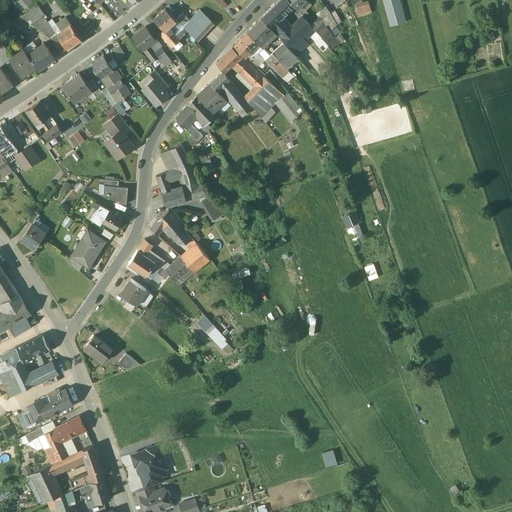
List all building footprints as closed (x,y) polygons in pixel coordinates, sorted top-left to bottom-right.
[(38,3),(35,0),(7,0),(21,16),(24,19),(30,25),(42,16),(35,5),(38,3)] [(226,6),(221,0),(216,0),(215,1),(222,9),(226,6)] [(280,0),(261,18),(273,31),(274,30),(279,36),(282,37),(292,28),(282,19),(290,11),(280,0)] [(295,6),(289,0),(280,0),(290,11),(295,6)] [(307,0),(289,0),(295,6),(301,12),(304,9),(302,7),(308,1),(307,0)] [(399,0),(384,0),(392,27),(406,23),(399,0)] [(367,3),(355,6),(357,14),(369,12),(367,3)] [(165,9),(153,19),(163,30),(159,34),(172,48),(180,40),(169,27),(175,22),(176,22),(175,20),(165,9)] [(189,21),(183,28),(197,42),(214,24),(199,10),(189,21)] [(183,13),(175,20),(176,22),(175,22),(176,22),(178,23),(183,28),(189,21),(183,13)] [(331,15),(323,20),(327,28),(335,24),(331,15)] [(56,35),(42,16),(30,25),(35,29),(38,30),(50,40),(56,35)] [(311,26),(303,17),(297,23),(310,36),(315,31),(311,26)] [(65,18),(56,25),(59,29),(61,28),(63,30),(57,35),(67,50),(81,40),(65,18)] [(273,31),(261,18),(257,22),(265,31),(266,30),(272,36),(275,33),(273,31)] [(323,31),(315,21),(311,26),(315,31),(331,49),(338,44),(327,31),(323,31)] [(265,31),(257,22),(248,32),(259,45),(259,46),(259,45),(260,45),(261,47),(272,36),(266,30),(265,31)] [(310,36),(297,23),(292,27),(305,41),(310,36)] [(145,27),(133,36),(149,57),(154,53),(149,45),(155,40),(145,27)] [(305,41),(292,27),(292,28),(282,37),(294,51),(305,41)] [(25,38),(18,31),(12,37),(19,43),(25,38)] [(331,49),(315,31),(310,36),(329,59),(335,55),(331,49)] [(259,45),(248,32),(233,47),(246,58),(249,55),(259,45)] [(67,50),(57,35),(56,35),(50,40),(61,54),(67,50)] [(293,53),(283,43),(273,53),(282,64),(293,53)] [(43,44),(27,55),(35,67),(37,70),(54,59),(43,44)] [(117,60),(125,55),(119,45),(111,49),(117,60)] [(260,45),(259,45),(259,46),(259,45),(249,55),(254,60),(258,56),(264,61),(265,61),(265,60),(269,56),(261,47),(260,45)] [(247,61),(233,47),(223,57),(230,64),(238,71),(240,69),(247,61)] [(9,59),(1,48),(0,48),(0,59),(5,66),(10,62),(8,60),(9,59)] [(154,53),(149,57),(153,62),(158,58),(165,53),(161,48),(154,53)] [(24,52),(17,57),(15,55),(9,59),(8,60),(10,62),(21,77),(35,67),(27,55),(24,52)] [(165,67),(172,62),(165,53),(158,58),(165,67)] [(282,64),(273,53),(269,56),(265,60),(265,61),(279,75),(286,68),(282,64)] [(293,53),(282,64),(286,68),(298,58),(293,53)] [(104,56),(91,65),(100,78),(113,69),(104,56)] [(230,64),(223,57),(217,63),(223,71),(230,64)] [(264,77),(247,61),(240,69),(256,85),(264,77)] [(0,92),(11,83),(0,69),(0,68),(0,92)] [(286,68),(279,75),(282,79),(287,82),(293,77),(286,68)] [(113,69),(100,78),(107,87),(119,79),(113,69)] [(248,101),(262,118),(277,105),(285,97),(264,77),(256,85),(240,69),(238,71),(255,87),(258,91),(248,101)] [(223,71),(211,83),(218,91),(220,89),(230,80),(223,71)] [(78,74),(62,86),(62,85),(61,85),(74,104),(75,103),(74,103),(90,91),(91,91),(86,84),(78,73),(78,74)] [(169,87),(159,75),(154,79),(164,91),(169,87)] [(353,81),(349,75),(343,79),(348,85),(349,84),(351,88),(354,85),(352,82),(353,81)] [(91,79),(86,84),(91,91),(90,91),(95,98),(102,93),(91,79)] [(119,79),(107,87),(116,100),(128,91),(119,79)] [(164,91),(154,79),(142,89),(156,105),(168,95),(164,91)] [(230,80),(220,89),(223,93),(234,84),(230,80)] [(211,83),(204,90),(206,91),(203,94),(217,108),(226,99),(218,91),(211,83)] [(234,84),(223,93),(220,89),(218,91),(226,99),(228,98),(242,116),(253,107),(248,101),(245,97),(234,84)] [(255,87),(245,97),(248,101),(258,91),(255,87)] [(217,108),(203,94),(199,97),(213,112),(217,108)] [(303,112),(288,94),(277,105),(291,123),(303,112)] [(199,97),(198,96),(187,106),(196,116),(205,126),(207,124),(214,118),(216,116),(199,97)] [(372,112),(369,100),(362,102),(365,114),(372,112)] [(50,116),(39,102),(25,112),(35,126),(36,126),(42,121),(50,116)] [(126,111),(119,102),(112,107),(119,115),(120,116),(126,111)] [(95,106),(86,112),(90,119),(100,112),(95,106)] [(196,116),(187,106),(181,113),(190,122),(196,116)] [(113,108),(106,113),(110,119),(118,114),(113,108)] [(190,122),(181,113),(175,119),(184,128),(190,122)] [(119,115),(110,122),(118,133),(121,131),(123,134),(124,134),(130,129),(120,116),(119,115)] [(56,125),(50,116),(42,121),(48,130),(56,125)] [(42,121),(36,126),(42,135),(48,130),(42,121)] [(118,133),(110,122),(104,126),(112,137),(118,133)] [(205,126),(193,137),(199,143),(210,133),(209,131),(211,129),(207,124),(205,126)] [(48,130),(42,135),(47,142),(61,132),(56,125),(48,130)] [(9,143),(0,129),(0,149),(3,147),(9,143)] [(123,134),(121,131),(118,133),(112,137),(105,143),(117,158),(133,146),(124,134),(123,134)] [(84,142),(77,132),(73,136),(79,145),(84,142)] [(78,145),(72,136),(68,139),(74,149),(78,145)] [(193,137),(190,142),(195,148),(199,143),(193,137)] [(194,170),(181,144),(167,151),(176,170),(179,169),(181,173),(194,170)] [(3,147),(0,149),(0,155),(3,159),(6,164),(11,160),(3,147)] [(37,161),(29,148),(16,157),(25,170),(37,161)] [(204,161),(208,171),(214,169),(210,158),(204,161)] [(7,166),(0,171),(0,179),(3,184),(9,180),(6,176),(12,172),(7,166)] [(176,170),(156,176),(160,186),(168,183),(172,182),(173,179),(182,176),(181,173),(179,169),(176,170)] [(194,170),(181,173),(182,176),(185,187),(187,193),(198,190),(196,183),(200,182),(194,170)] [(168,183),(160,186),(163,193),(171,191),(168,183)] [(118,187),(104,186),(103,195),(108,195),(107,198),(119,204),(126,204),(128,188),(118,187)] [(171,191),(163,193),(166,206),(199,198),(198,190),(187,193),(185,187),(171,191)] [(222,215),(209,196),(202,201),(214,220),(222,215)] [(109,211),(95,203),(86,218),(100,227),(103,223),(102,223),(109,211)] [(122,218),(109,211),(102,223),(103,223),(116,230),(122,218)] [(182,227),(168,211),(157,221),(163,228),(172,237),(182,227)] [(34,213),(26,222),(31,225),(32,225),(33,225),(36,220),(39,216),(34,213)] [(36,220),(33,225),(32,225),(31,225),(20,241),(34,251),(45,235),(37,229),(41,223),(36,220)] [(157,221),(150,230),(157,236),(163,228),(157,221)] [(367,243),(359,221),(348,225),(356,247),(367,243)] [(182,227),(172,237),(181,244),(186,244),(193,238),(183,226),(182,227)] [(113,235),(105,230),(101,235),(110,240),(113,235)] [(157,236),(150,230),(145,237),(152,242),(157,236)] [(105,242),(90,233),(79,249),(77,248),(71,257),(83,265),(86,267),(96,252),(98,254),(105,242)] [(152,242),(145,237),(137,249),(154,261),(158,255),(162,249),(152,242)] [(193,238),(186,244),(190,249),(197,243),(193,238)] [(190,249),(181,256),(194,272),(209,259),(197,243),(190,249)] [(155,262),(137,250),(128,264),(146,276),(155,262)] [(247,253),(237,259),(240,266),(251,260),(247,253)] [(168,262),(158,255),(154,261),(165,269),(169,266),(167,264),(168,262)] [(189,267),(181,256),(169,266),(165,269),(175,280),(189,267)] [(83,265),(71,257),(67,262),(79,272),(83,265)] [(155,262),(146,276),(152,280),(161,267),(155,262)] [(369,280),(379,276),(373,263),(364,266),(369,280)] [(0,276),(0,291),(11,286),(4,274),(0,276)] [(146,290),(130,279),(120,294),(127,299),(136,306),(136,305),(146,290)] [(0,291),(0,301),(15,292),(12,285),(11,286),(0,291)] [(30,317),(15,292),(0,301),(0,306),(1,307),(8,303),(12,310),(5,314),(0,317),(0,334),(3,333),(30,317)] [(136,306),(127,299),(122,305),(137,317),(143,310),(136,305),(136,306)] [(8,303),(1,307),(5,314),(12,310),(8,303)] [(226,339),(204,315),(196,322),(219,346),(225,340),(226,339)] [(50,352),(43,337),(15,350),(17,355),(22,365),(50,352)] [(112,351),(94,337),(84,349),(102,364),(112,351)] [(225,340),(219,346),(221,348),(222,348),(228,354),(233,349),(225,340)] [(15,350),(0,358),(0,364),(17,355),(15,350)] [(140,365),(126,354),(118,364),(126,371),(140,365)] [(17,355),(0,364),(0,378),(3,385),(10,398),(43,382),(38,371),(28,375),(22,365),(17,355)] [(52,363),(38,371),(43,382),(58,375),(52,363)] [(65,391),(59,394),(58,391),(47,396),(53,407),(45,411),(43,412),(46,419),(72,406),(65,391)] [(45,411),(40,401),(27,407),(29,411),(35,424),(46,419),(43,412),(45,411)] [(35,424),(29,411),(22,414),(28,428),(35,424)] [(44,435),(43,435),(52,455),(63,450),(60,443),(84,431),(79,418),(44,435)] [(41,429),(25,437),(28,444),(39,439),(38,438),(43,435),(44,435),(41,429)] [(52,455),(43,435),(38,438),(39,439),(51,466),(67,458),(63,450),(52,455)] [(164,461),(159,446),(147,450),(148,451),(133,456),(136,465),(138,465),(142,477),(163,469),(161,462),(164,461)] [(92,447),(81,452),(85,462),(89,474),(100,469),(98,462),(92,447)] [(332,448),(321,451),(325,465),(336,463),(332,448)] [(81,452),(69,457),(72,467),(85,462),(81,452)] [(51,466),(48,467),(52,475),(72,467),(69,457),(67,458),(51,466)] [(48,467),(32,475),(46,503),(53,500),(62,495),(52,475),(48,467)] [(89,474),(68,483),(73,491),(103,479),(104,478),(100,469),(89,474)] [(141,477),(145,488),(153,485),(163,481),(161,476),(165,474),(163,469),(142,477),(141,477)] [(73,491),(67,493),(71,503),(80,499),(80,498),(80,496),(92,492),(96,502),(109,498),(103,479),(73,491)] [(155,491),(153,485),(145,488),(136,492),(139,499),(141,498),(144,509),(143,511),(153,511),(170,506),(168,498),(171,495),(169,491),(165,489),(164,489),(164,487),(155,491)] [(67,493),(62,495),(53,500),(58,511),(75,511),(71,503),(67,493)] [(195,499),(179,505),(181,511),(197,511),(199,511),(195,499)] [(58,511),(53,500),(46,503),(49,511),(58,511)]
